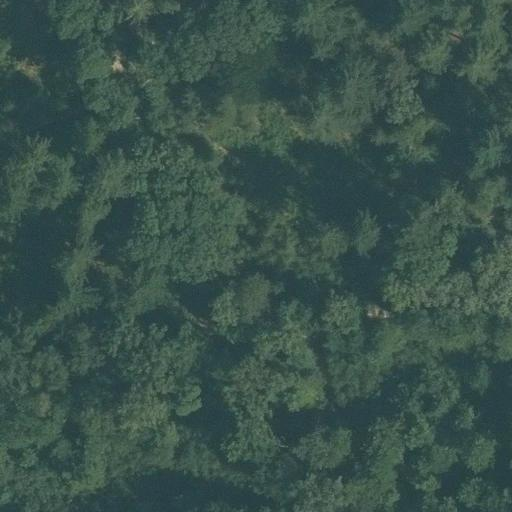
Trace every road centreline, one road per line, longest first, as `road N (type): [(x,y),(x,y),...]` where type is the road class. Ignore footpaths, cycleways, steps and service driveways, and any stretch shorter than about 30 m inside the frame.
road 1 (track): [(511,315),(413,308),(293,334),(264,318),(202,265),(87,0)]
road 2 (track): [(287,0),(139,83),(0,136)]
